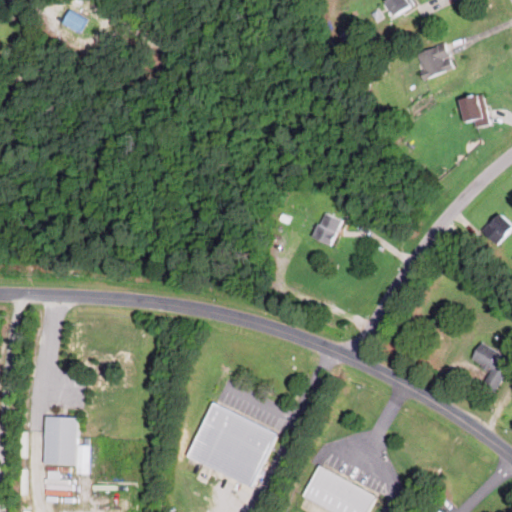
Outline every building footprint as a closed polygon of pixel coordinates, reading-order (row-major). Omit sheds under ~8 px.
[(414,6),(410,0),(389,0),(398,15),(414,6)] [(94,18),(74,11),(69,25),(88,32),(94,18)] [(418,55),(429,79),(457,67),(446,42),(418,55)] [(463,100),(470,123),(476,121),(478,128),(493,124),(484,94),(463,100)] [(485,229),(502,244),(511,233),(511,217),(504,209),(485,229)] [(345,220),(327,212),(316,237),(334,245),(345,220)] [(474,360),(492,370),(485,385),(497,391),(511,364),(511,357),(483,342),(474,360)] [(192,458),(255,484),(278,429),(216,403),(192,458)] [(82,416),(50,415),(48,463),(81,464),(81,474),(92,474),(92,445),(81,445),(82,416)] [(335,511),(369,511),(378,493),(321,466),(306,498),(335,511)]
